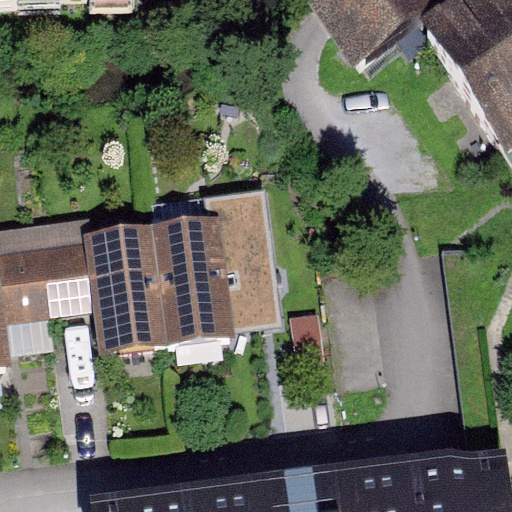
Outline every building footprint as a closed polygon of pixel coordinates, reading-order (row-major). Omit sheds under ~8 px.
[(123,0),(0,0),(0,26),(124,19),(123,0)] [(432,0),(314,0),(313,1),(361,73),(444,17),(432,0)] [(511,0),(498,0),(409,69),(492,177),(504,169),(511,179),(511,0)] [(278,206),(239,209),(247,341),(286,339),(278,206)] [(0,391),(15,390),(8,338),(100,325),(108,378),(239,359),(220,231),(93,249),(90,232),(0,244),(0,391)] [(505,511),(503,487),(262,511),(505,511)]
